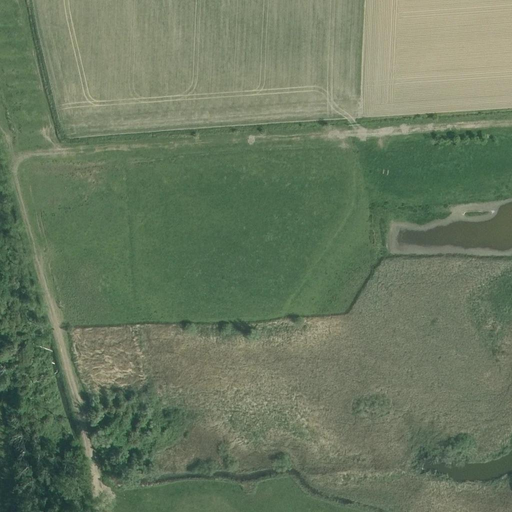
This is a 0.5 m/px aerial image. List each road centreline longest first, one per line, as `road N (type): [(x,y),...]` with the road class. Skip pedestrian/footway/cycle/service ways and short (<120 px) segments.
road 1 (track): [(363,132),(28,154),(17,161),(15,182),(97,489)]
road 2 (track): [(58,511),(0,280)]
road 3 (track): [(511,123),(367,133),(351,119)]
